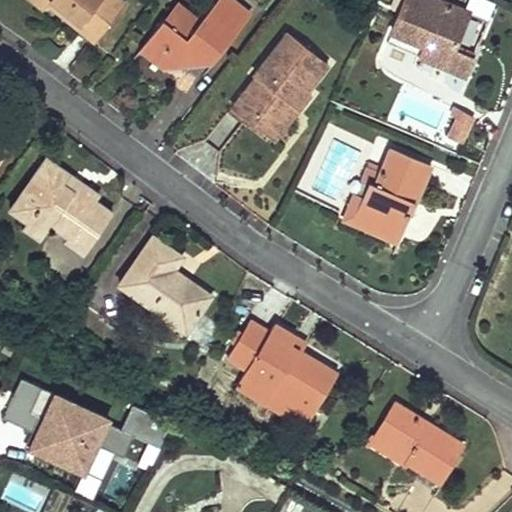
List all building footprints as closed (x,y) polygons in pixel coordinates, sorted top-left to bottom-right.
[(48,3),(96,41),(123,4),(118,0),(33,0),(44,8),(48,3)] [(163,19),(138,50),(161,69),(172,55),(179,52),(190,66),(205,49),(224,47),(248,17),(227,0),(217,0),(201,20),(188,9),(173,27),(163,19)] [(235,0),(227,0),(248,17),(252,13),(235,0)] [(455,49),(470,12),(440,0),(404,0),(391,32),(424,46),(420,57),(466,76),(474,57),(455,49)] [(178,1),(163,19),(173,27),(188,9),(178,1)] [(307,61),(314,52),(287,31),(254,72),(258,75),(239,99),(269,123),(286,101),(296,109),(310,92),(305,89),(319,71),(307,61)] [(391,32),(387,43),(420,57),(424,46),(391,32)] [(205,49),(190,66),(210,65),(224,47),(205,49)] [(172,55),(161,69),(190,66),(179,52),(172,55)] [(314,52),(307,61),(319,71),(326,62),(314,52)] [(269,123),(239,99),(232,108),(247,119),(273,140),(296,109),(286,101),(269,123)] [(232,108),(227,114),(242,126),(247,119),(232,108)] [(441,139),(462,148),(474,117),(453,109),(441,139)] [(0,157),(10,143),(0,136),(0,157)] [(414,202),(431,164),(391,147),(379,175),(365,169),(360,180),(368,184),(362,198),(355,215),(375,223),(372,230),(398,241),(409,215),(403,213),(409,200),(414,202)] [(79,183),(47,159),(40,168),(73,192),(77,186),(79,183)] [(52,225),(86,249),(113,213),(77,186),(73,192),(40,168),(15,203),(31,215),(29,218),(47,231),(52,225)] [(354,195),(344,218),(372,230),(375,223),(355,215),(362,198),(354,195)] [(409,200),(403,213),(409,215),(414,202),(409,200)] [(22,227),(41,240),(47,231),(29,218),(31,215),(15,203),(9,211),(25,222),(22,227)] [(155,236),(120,284),(185,332),(211,297),(188,280),(185,285),(170,274),(173,269),(182,257),(155,236)] [(173,269),(170,274),(185,285),(188,280),(173,269)] [(270,332),(250,320),(228,355),(248,367),(244,373),(274,392),(278,385),(316,408),(338,372),(301,350),(292,344),(297,335),(276,323),(270,332)] [(297,335),(292,344),(301,350),(306,341),(297,335)] [(4,345),(1,352),(11,356),(14,348),(4,345)] [(28,358),(22,370),(33,374),(39,363),(28,358)] [(244,373),(238,384),(267,403),(274,392),(244,373)] [(83,472),(108,420),(55,395),(44,419),(51,422),(41,445),(55,452),(53,458),(83,472)] [(408,460),(441,480),(463,444),(396,403),(377,435),(411,455),(408,460)] [(170,423),(133,405),(122,429),(160,447),(170,423)] [(51,422),(44,419),(31,448),(53,458),(55,452),(41,445),(51,422)] [(125,455),(132,436),(118,431),(111,450),(125,455)] [(411,455),(377,435),(372,442),(406,463),(408,460),(411,455)] [(157,453),(142,446),(137,458),(152,464),(157,453)]
